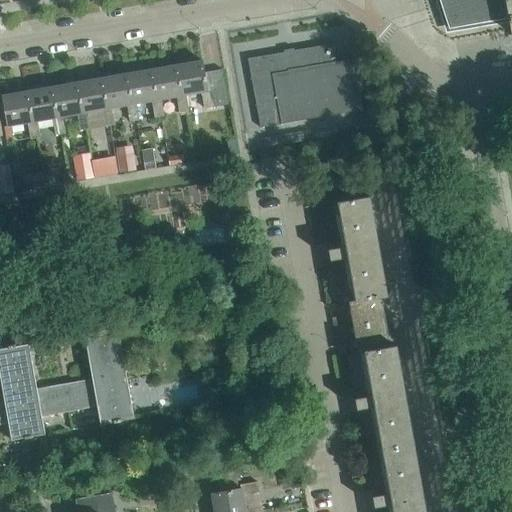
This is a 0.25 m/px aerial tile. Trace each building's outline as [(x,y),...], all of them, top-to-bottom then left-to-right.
[(439,0),(449,28),(509,18),(505,0),(439,0)] [(335,43),(248,59),(257,112),(260,128),(362,110),(353,58),(352,58),(352,60),(336,63),(333,45),(335,45),(335,43)] [(204,72),(202,60),(177,65),(182,95),(186,95),(201,92),(204,108),(228,104),(222,69),(204,72)] [(182,95),(177,65),(152,69),(157,100),(161,99),(176,96),(179,113),(189,111),(186,95),(182,95)] [(157,100),(152,69),(127,74),(133,104),(136,104),(152,101),(155,117),(164,116),(161,99),(157,100)] [(133,104),(127,74),(102,78),(108,109),(111,108),(127,105),(130,122),(139,120),(136,104),(133,104)] [(108,109),(102,78),(77,83),(83,113),(86,113),(102,110),(105,126),(114,125),(111,108),(108,109)] [(83,113),(77,83),(52,87),(58,118),(62,117),(77,114),(80,131),(89,129),(86,113),(83,113)] [(58,118),(52,87),(27,91),(33,123),(37,122),(53,119),(55,135),(65,134),(62,117),(58,118)] [(33,123),(27,91),(2,96),(8,127),(28,124),(31,140),(40,138),(37,122),(33,123)] [(307,130),(293,133),(295,143),(309,141),(307,130)] [(228,155),(239,153),(236,138),(225,141),(228,155)] [(152,146),(141,149),(143,162),(155,160),(152,146)] [(181,152),(169,153),(170,163),(182,162),(181,152)] [(90,154),(72,157),(77,182),(95,179),(90,154)] [(133,157),(118,160),(120,172),(135,170),(133,157)] [(0,185),(13,183),(9,164),(0,165),(0,185)] [(42,172),(23,176),(25,191),(45,188),(43,174),(42,172)] [(56,172),(43,174),(45,188),(53,187),(59,186),(56,172)] [(387,296),(369,196),(337,202),(345,246),(328,249),(330,260),(347,257),(355,300),(355,301),(380,296),(380,297),(387,296)] [(389,347),(389,346),(380,297),(380,296),(355,301),(355,300),(349,302),(358,352),(364,351),(389,347)] [(120,420),(134,418),(118,328),(84,334),(92,379),(37,388),(29,344),(0,348),(0,377),(3,394),(0,395),(0,423),(8,422),(11,440),(24,437),(25,439),(32,438),(31,436),(45,434),(42,416),(97,406),(100,424),(113,422),(114,423),(121,422),(120,420)] [(425,511),(396,345),(389,346),(389,347),(364,351),(372,395),(354,399),(356,409),(374,406),(388,487),(389,493),(372,496),(374,507),(391,504),(392,511),(425,511)] [(284,485),(296,483),(294,471),(283,474),(282,474),(284,485)] [(240,485),(241,488),(211,493),(214,511),(246,511),(246,509),(243,494),(259,491),(257,482),(240,485)] [(134,487),(125,489),(126,498),(136,497),(134,487)] [(115,511),(114,507),(111,508),(109,493),(78,498),(80,511),(115,511)]
